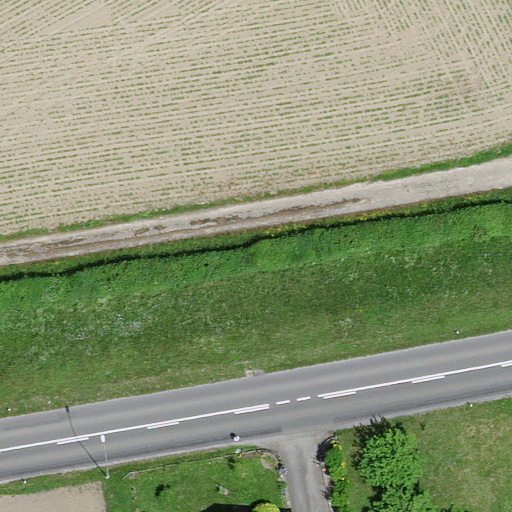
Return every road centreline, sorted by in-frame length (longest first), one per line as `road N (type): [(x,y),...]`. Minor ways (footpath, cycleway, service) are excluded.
road 1 (secondary): [(511,368),(0,450)]
road 2 (track): [(0,253),(511,174)]
